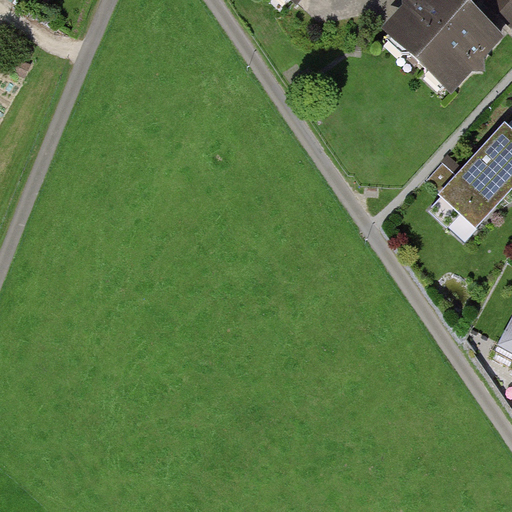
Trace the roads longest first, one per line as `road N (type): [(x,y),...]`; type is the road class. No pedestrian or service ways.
road 1 (residential): [(511,445),(209,0)]
road 2 (residential): [(113,0),(0,276)]
